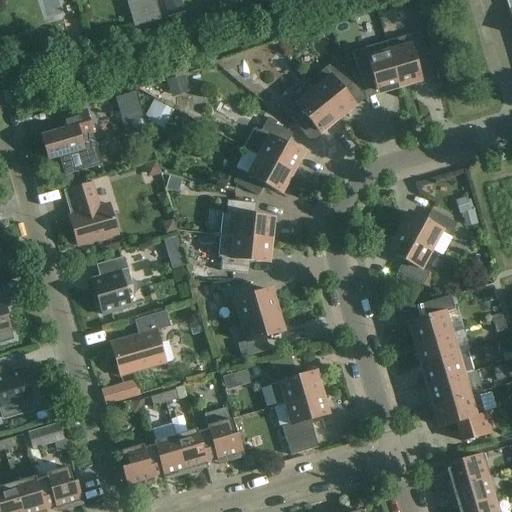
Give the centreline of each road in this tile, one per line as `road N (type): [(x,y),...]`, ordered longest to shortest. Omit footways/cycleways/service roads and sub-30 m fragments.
road 1 (residential): [(396,456),(335,255),(340,223),(370,179),(511,132)]
road 2 (residential): [(0,106),(117,511)]
road 3 (residential): [(196,511),(396,456)]
